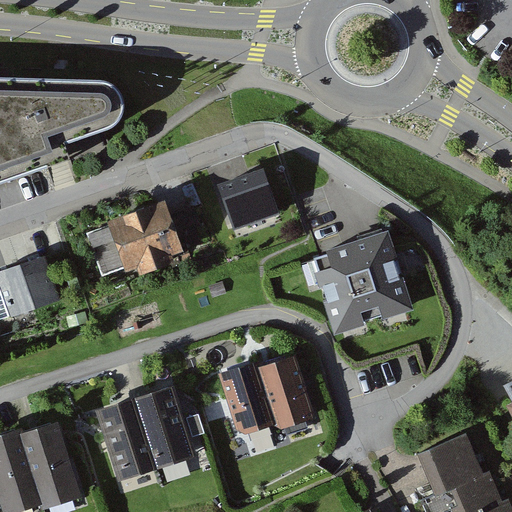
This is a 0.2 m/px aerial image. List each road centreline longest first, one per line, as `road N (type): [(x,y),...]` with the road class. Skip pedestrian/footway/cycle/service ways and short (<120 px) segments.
road 1 (residential): [(0,223),(269,132),(370,186),(454,278),(457,350),(441,389),(395,419),(358,401),(325,345),(285,311),(201,327),(0,388)]
road 2 (secondary): [(0,25),(257,53),(314,73)]
road 3 (secondary): [(317,11),(210,22),(21,0)]
road 4 (secondary): [(397,97),(449,116),(511,158)]
